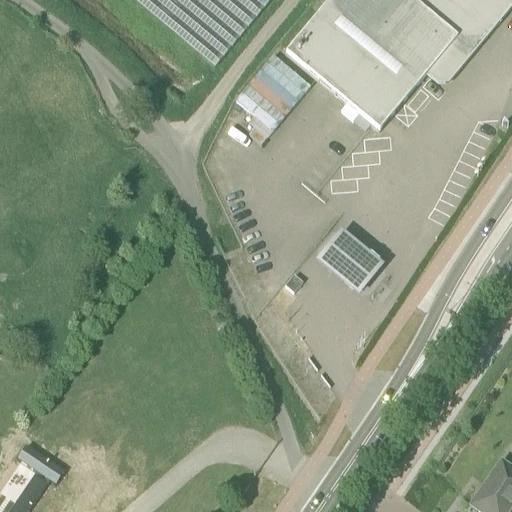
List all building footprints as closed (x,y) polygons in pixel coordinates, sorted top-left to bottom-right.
[(128,0),(214,71),(273,0),(128,0)] [(346,108),(359,118),(379,135),(430,74),(440,81),(450,81),(511,6),(511,0),(332,0),(285,57),(346,108)] [(269,143),(309,84),(271,58),(237,107),(253,119),(247,128),(269,143)] [(352,126),(359,118),(346,108),(340,115),(352,126)] [(361,264),(336,244),(311,275),(334,294),(354,309),(379,279),(361,264)] [(302,286),(294,279),(285,290),(294,297),(302,286)] [(17,463),(36,476),(12,511),(30,511),(49,484),(55,488),(64,475),(26,450),(17,463)] [(477,511),(476,511),(508,511),(511,507),(511,474),(501,467),(481,497),(485,500),(477,511)]
